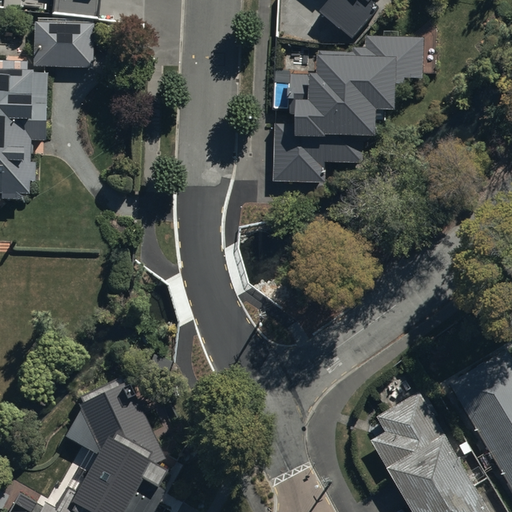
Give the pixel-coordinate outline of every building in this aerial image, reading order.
[(98,20),(100,0),(53,0),(51,15),(98,20)] [(369,4),(372,0),(331,0),(319,15),(350,41),(376,10),(369,4)] [(94,24),(36,23),(36,67),(93,68),(94,24)] [(426,41),(368,40),(367,51),(356,51),(356,55),(321,55),(321,75),(313,75),(313,77),(293,77),(293,118),(298,118),(298,128),(276,127),(275,184),(327,186),(327,165),(364,166),(365,137),(379,138),(379,111),(399,111),(399,86),(408,86),(408,80),(425,81),(425,76),(436,77),(437,54),(426,54),(426,41)] [(0,62),(0,203),(1,204),(1,201),(30,202),(31,140),(46,140),(47,75),(42,75),(42,74),(32,74),(32,72),(29,72),(29,59),(9,59),(9,63),(0,62)] [(511,356),(507,349),(450,383),(511,487),(511,356)] [(143,511),(171,461),(122,362),(97,374),(100,382),(80,392),(102,439),(88,465),(96,470),(84,492),(92,496),(87,506),(63,493),(54,510),(43,505),(39,511),(143,511)] [(377,437),(372,440),(414,511),(491,511),(406,366),(372,386),(386,410),(378,415),(382,421),(371,427),(377,437)]
